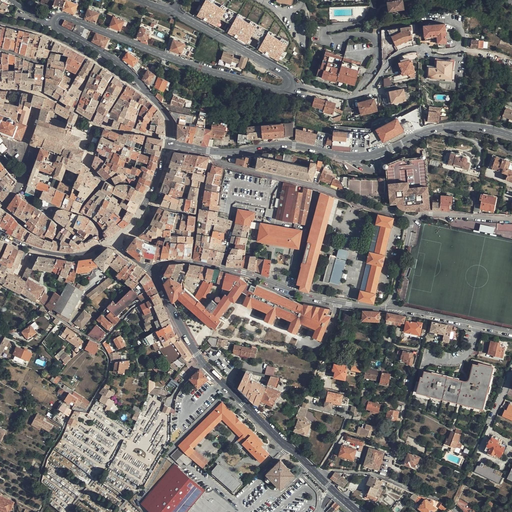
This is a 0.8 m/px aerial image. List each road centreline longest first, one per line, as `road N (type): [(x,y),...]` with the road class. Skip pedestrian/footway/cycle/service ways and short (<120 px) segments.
road 1 (unclassified): [(147,91),(108,53),(56,26),(62,15),(196,67),(280,91),(290,84)]
road 2 (tertiary): [(356,511),(202,361),(152,272)]
road 3 (tertiary): [(511,135),(441,127),(364,157),(294,145),(216,152)]
road 4 (residential): [(152,272),(168,261),(191,262),(323,299),(390,306)]
road 5 (residential): [(216,152),(226,165),(410,217)]
road 6 (unclassified): [(290,84),(281,70),(140,0)]
road 7 (tertiary): [(0,21),(59,38),(147,91)]
road 8 (residential): [(290,84),(355,98),(400,51),(426,47)]
road 9 (residential): [(390,306),(511,333)]
